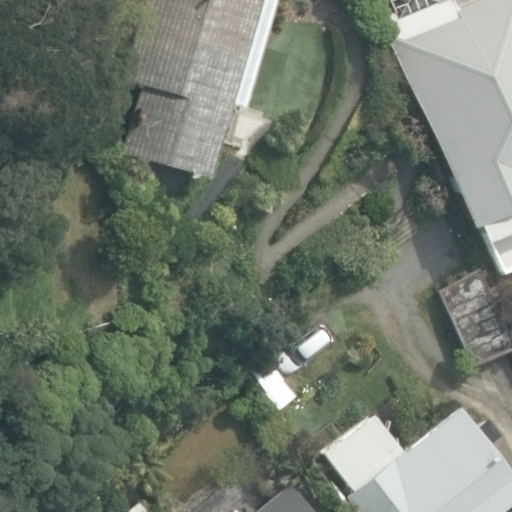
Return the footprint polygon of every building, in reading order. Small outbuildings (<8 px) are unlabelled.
[(119,152),(204,175),(225,103),(243,108),(273,0),(142,0),(121,78),(139,83),(119,152)] [(473,222),(480,239),(511,225),(511,0),(471,0),(455,7),(452,0),(390,0),(396,11),(387,15),(395,33),(388,36),(468,224),(473,222)] [(437,291),(469,364),(511,346),(479,273),(437,291)] [(342,497),(353,511),(501,511),(511,504),(511,473),(488,442),(499,435),(485,418),(476,425),(460,404),(400,450),(373,415),(321,454),(350,491),(342,497)] [(313,511),(288,482),(251,511),(313,511)] [(67,511),(52,497),(36,511),(67,511)] [(145,511),(135,501),(122,511),(145,511)]
